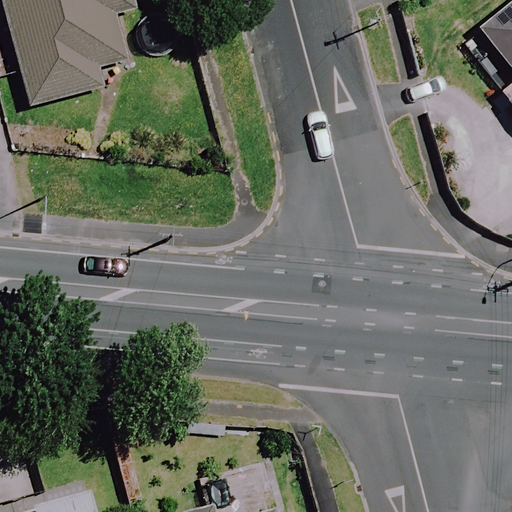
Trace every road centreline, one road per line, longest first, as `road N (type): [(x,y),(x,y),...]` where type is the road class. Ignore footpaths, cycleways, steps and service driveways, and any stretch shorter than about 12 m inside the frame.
road 1 (secondary): [(372,317),(0,282)]
road 2 (residential): [(372,317),(291,0)]
road 3 (residential): [(430,511),(372,317)]
road 4 (secondary): [(511,330),(372,317)]
